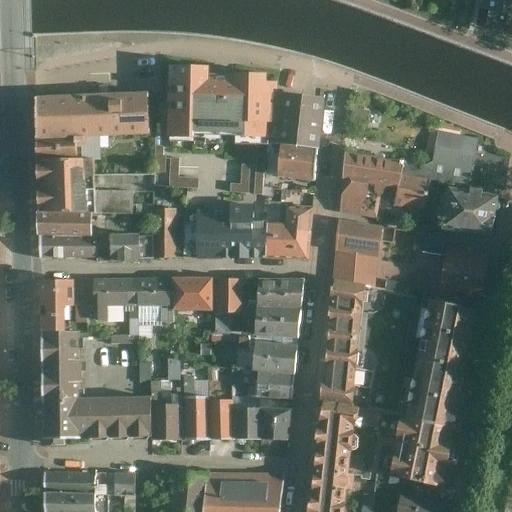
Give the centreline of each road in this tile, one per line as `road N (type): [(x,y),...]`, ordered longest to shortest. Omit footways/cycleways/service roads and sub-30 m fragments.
road 1 (residential): [(24,270),(321,271)]
road 2 (residential): [(22,464),(300,466)]
road 3 (residential): [(451,511),(501,249)]
road 4 (residential): [(321,271),(300,466)]
road 5 (residential): [(340,78),(321,271)]
road 6 (residential): [(21,446),(24,270)]
road 7 (residential): [(17,168),(12,0)]
